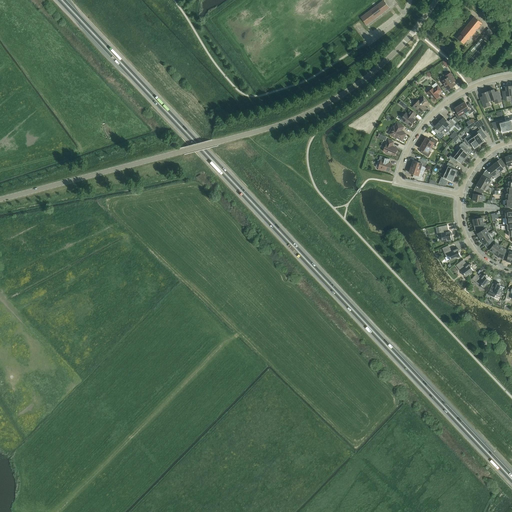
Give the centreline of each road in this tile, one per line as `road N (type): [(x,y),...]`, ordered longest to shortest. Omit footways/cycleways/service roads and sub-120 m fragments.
road 1 (trunk): [(58,0),(511,481)]
road 2 (trunk): [(511,475),(63,0)]
road 3 (unclassified): [(0,199),(296,118),(367,76),(435,0)]
road 4 (residential): [(460,194),(397,181),(404,156),(452,97),(511,75)]
